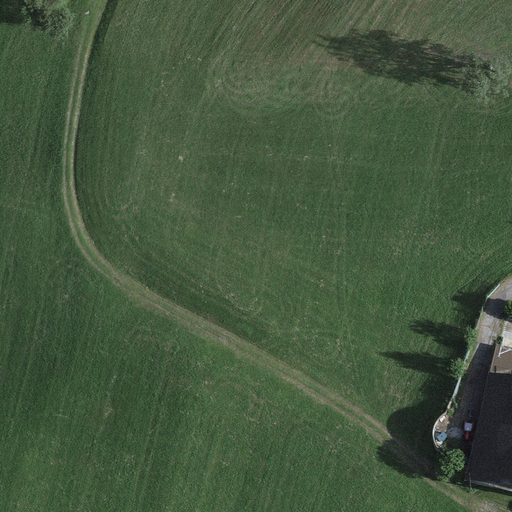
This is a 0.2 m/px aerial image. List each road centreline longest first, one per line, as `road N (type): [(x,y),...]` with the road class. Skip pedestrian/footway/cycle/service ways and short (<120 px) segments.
road 1 (track): [(501,511),(430,473),(360,409),(148,294),(82,240),(75,162),(105,0)]
road 2 (track): [(511,286),(491,315),(458,440)]
